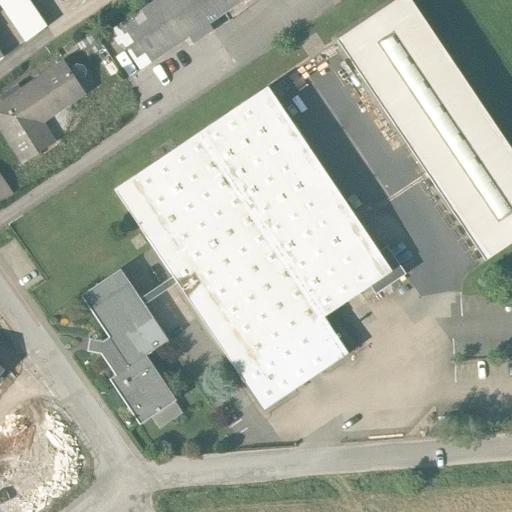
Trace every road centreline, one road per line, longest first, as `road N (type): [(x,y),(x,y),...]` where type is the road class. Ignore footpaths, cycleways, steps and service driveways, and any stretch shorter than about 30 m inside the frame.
road 1 (unknown): [(284,459),(403,363),(435,308),(427,235),(350,109)]
road 2 (residential): [(76,511),(127,470),(0,289)]
road 3 (unknown): [(0,71),(105,0)]
